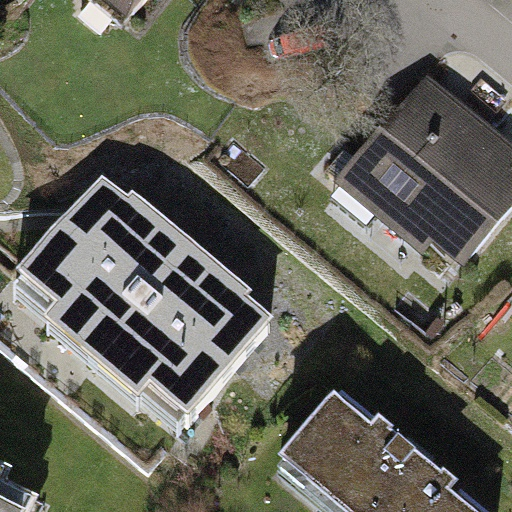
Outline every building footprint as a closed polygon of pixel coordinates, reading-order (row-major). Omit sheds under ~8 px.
[(170,0),(103,0),(145,32),(170,0)] [(511,236),(511,143),(437,84),(356,184),(476,281),(511,236)] [(293,333),(122,184),(82,230),(15,306),(186,455),(293,333)] [(500,511),(360,400),(304,469),(357,511),(500,511)] [(0,511),(57,511),(61,504),(0,474),(0,511)]
